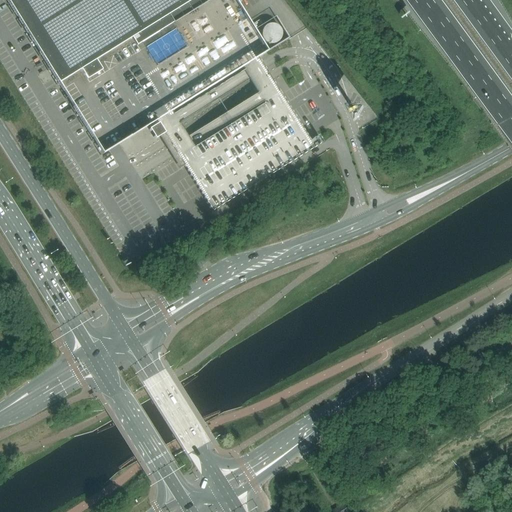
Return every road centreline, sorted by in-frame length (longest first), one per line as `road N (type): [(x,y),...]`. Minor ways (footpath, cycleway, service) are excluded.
road 1 (primary): [(123,329),(0,133)]
road 2 (unclassified): [(336,407),(511,297)]
road 3 (tertiary): [(186,301),(372,219)]
road 4 (primary): [(0,201),(88,350)]
road 5 (primary): [(217,479),(132,344)]
road 6 (primary): [(97,365),(181,498)]
road 7 (motorway): [(427,0),(511,114)]
